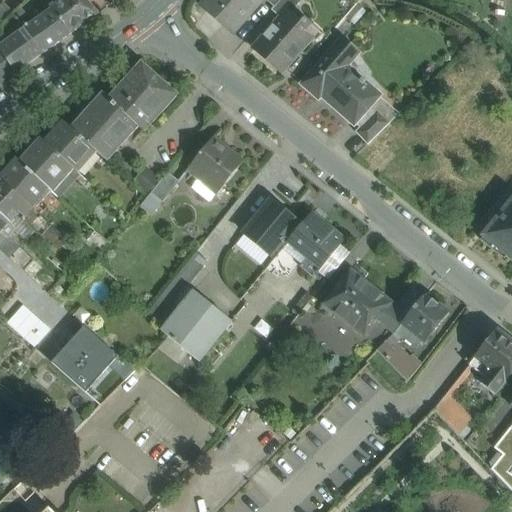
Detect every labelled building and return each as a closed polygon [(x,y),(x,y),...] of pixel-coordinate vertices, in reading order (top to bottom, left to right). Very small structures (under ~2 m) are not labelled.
[(85,0),(60,0),(50,8),(51,10),(70,35),(98,15),(85,0)] [(208,0),(202,8),(232,34),(261,0),(208,0)] [(301,0),(280,0),(274,8),(273,8),(271,10),(280,18),(290,7),(294,10),(302,0),(301,0)] [(280,18),(253,50),(281,73),(310,39),(300,31),(308,22),(294,10),(290,7),(280,18)] [(1,8),(0,9),(0,27),(1,27),(4,24),(10,18),(1,8)] [(51,10),(26,29),(44,53),(70,35),(51,10)] [(26,29),(13,15),(10,18),(4,24),(7,28),(11,33),(17,35),(26,29)] [(17,35),(0,47),(0,52),(15,72),(16,73),(44,53),(26,29),(17,35)] [(360,80),(345,67),(357,54),(342,40),(303,85),(318,98),(320,96),(353,124),(378,96),(363,83),(365,82),(362,79),(360,80)] [(0,84),(3,82),(2,82),(15,72),(0,52),(0,84)] [(103,93),(70,128),(94,150),(106,160),(137,126),(143,131),(176,95),(140,63),(108,98),(103,93)] [(378,112),(356,133),(356,134),(357,133),(368,144),(389,124),(378,112)] [(70,128),(65,123),(46,144),(75,171),(76,170),(94,150),(70,128)] [(46,144),(42,140),(20,164),(48,189),(57,197),(78,173),(76,170),(75,171),(46,144)] [(242,163),(212,140),(190,167),(220,191),(242,163)] [(20,164),(15,159),(0,176),(0,180),(32,209),(48,189),(20,164)] [(168,173),(152,193),(163,202),(179,182),(168,173)] [(32,209),(0,180),(0,213),(11,224),(20,213),(24,216),(22,219),(38,233),(47,223),(32,209)] [(511,199),(508,197),(488,221),(493,225),(483,237),(484,237),(481,241),(504,259),(507,256),(511,259),(511,199)] [(271,202),(245,234),(271,256),(298,224),(271,202)] [(5,238),(1,235),(11,224),(0,213),(0,250),(10,259),(20,249),(7,237),(5,238)] [(343,243),(309,216),(288,242),(322,269),(343,243)] [(63,236),(47,223),(38,233),(53,247),(54,246),(57,249),(60,246),(57,243),(63,236)] [(34,262),(20,249),(10,259),(25,272),(34,262)] [(196,252),(147,314),(157,323),(206,261),(196,252)] [(350,271),(324,305),(364,337),(384,312),(390,304),(390,303),(350,271)] [(413,288),(396,309),(390,304),(384,312),(401,326),(402,326),(424,297),(413,288)] [(232,323),(194,292),(161,332),(200,363),(232,323)] [(424,297),(402,326),(401,326),(397,331),(403,335),(417,347),(421,342),(424,344),(448,313),(437,303),(436,304),(425,296),(424,297)] [(15,314),(0,300),(0,317),(7,324),(15,314)] [(397,331),(393,334),(389,339),(394,345),(403,335),(397,331)] [(511,342),(497,331),(475,359),(491,371),(485,379),(481,384),(495,395),(511,373),(511,342)] [(389,339),(378,351),(379,351),(380,353),(392,365),(403,353),(394,345),(389,339)] [(403,353),(392,365),(398,372),(409,360),(403,353)] [(409,360),(398,372),(408,382),(420,366),(411,357),(409,360)] [(491,371),(475,359),(469,366),(485,379),(491,371)] [(471,422),(446,396),(434,410),(459,436),(471,422)] [(511,407),(511,426),(494,449),(503,455),(502,456),(498,456),(491,464),(492,468),(491,470),(494,473),(511,450),(511,404),(510,407),(511,407)] [(511,450),(494,473),(511,491),(511,450)]
